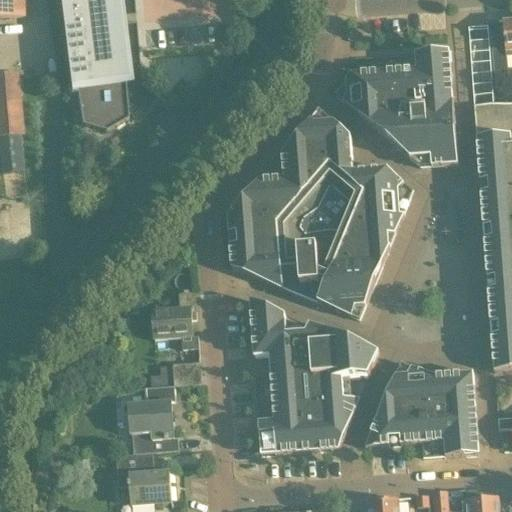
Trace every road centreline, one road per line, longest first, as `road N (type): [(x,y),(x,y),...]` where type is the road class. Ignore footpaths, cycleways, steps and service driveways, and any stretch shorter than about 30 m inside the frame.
road 1 (residential): [(24,511),(28,424),(55,374),(203,204)]
road 2 (residential): [(222,499),(211,277)]
road 3 (residential): [(469,190),(453,0)]
road 4 (residential): [(211,277),(370,340)]
road 5 (residential): [(429,192),(370,340)]
road 6 (residential): [(482,346),(469,190)]
road 7 (residential): [(429,192),(310,93)]
road 8 (residential): [(203,204),(310,93)]
road 9 (residential): [(393,349),(354,458),(353,489)]
road 10 (residential): [(353,489),(497,476)]
road 11 (residential): [(222,499),(353,489)]
road 12 (residential): [(497,476),(482,346)]
